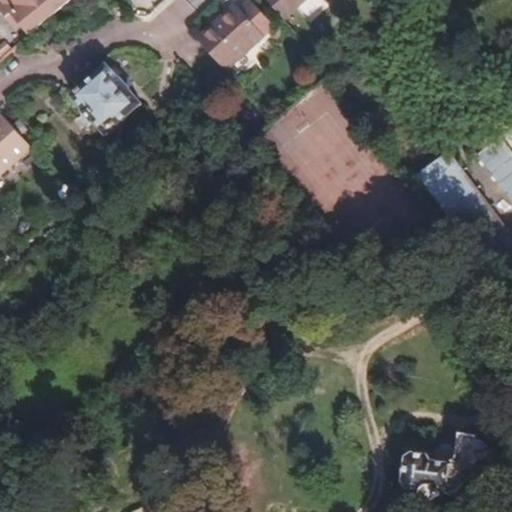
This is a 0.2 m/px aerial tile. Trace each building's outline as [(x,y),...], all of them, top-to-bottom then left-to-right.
[(14,23),(24,35),(64,0),(0,0),(0,15),(10,27),(14,23)] [(267,0),(266,2),(286,24),(313,0),(267,0)] [(200,45),(226,73),(275,30),(252,6),(242,14),(238,10),(200,45)] [(116,140),(149,107),(113,70),(80,103),(116,140)] [(281,114),(296,136),(323,118),(308,96),(281,114)] [(0,179),(31,153),(2,121),(0,122),(0,179)] [(481,162),(511,202),(511,157),(503,145),(481,162)] [(511,237),(453,160),(421,184),(490,275),(511,258),(511,237)] [(448,501),(493,451),(480,438),(476,441),(464,440),(461,460),(453,465),(430,462),(425,453),(413,451),(405,458),(401,486),(405,494),(421,496),(421,501),(425,506),(432,506),(436,500),(448,501)]
